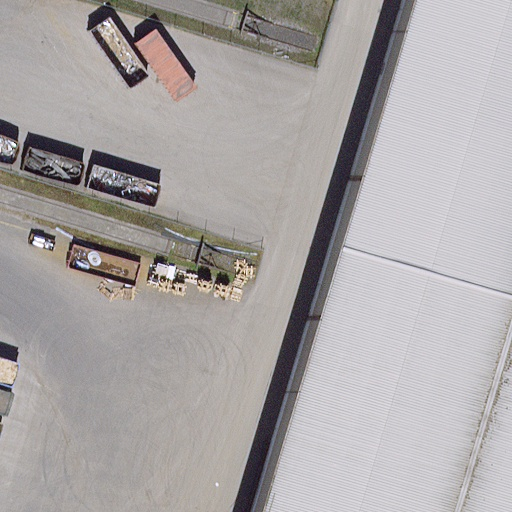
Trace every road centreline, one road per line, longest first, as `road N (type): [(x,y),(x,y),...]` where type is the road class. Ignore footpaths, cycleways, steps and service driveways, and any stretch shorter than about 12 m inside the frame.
road 1 (unknown): [(175,484),(337,0)]
road 2 (unknown): [(175,484),(76,303),(0,255)]
